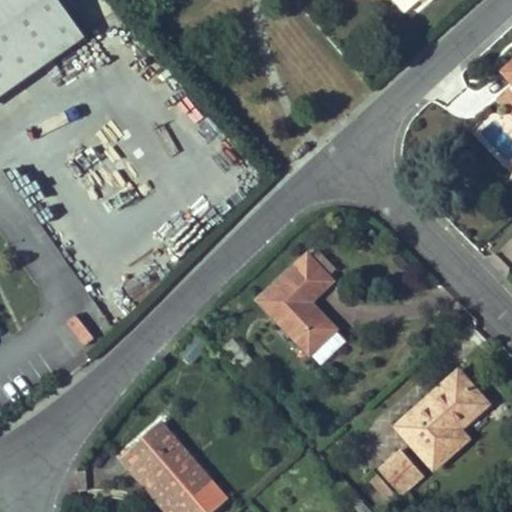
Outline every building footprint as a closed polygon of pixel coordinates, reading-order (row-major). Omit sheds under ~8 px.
[(83,39),(77,31),(56,0),(0,0),(0,95),(63,53),(83,39)] [(335,268),(319,251),(311,260),(326,275),(335,268)] [(309,302),(332,281),(326,275),(311,260),(306,255),(259,299),(321,366),(347,342),(309,302)] [(96,336),(107,330),(93,304),(82,310),(96,336)] [(191,365),(210,347),(197,335),(179,353),(191,365)] [(250,359),(233,341),(225,349),(242,367),(250,359)] [(456,427),(485,402),(457,372),(399,425),(434,464),(465,436),(456,427)] [(209,511),(227,498),(163,423),(128,451),(156,483),(160,479),(169,489),(164,494),(179,511),(209,511)] [(424,475),(401,449),(380,468),(402,493),(424,475)] [(179,511),(164,494),(169,489),(160,479),(156,483),(128,451),(120,457),(166,511),(179,511)] [(397,495),(377,472),(370,480),(389,501),(397,495)]
